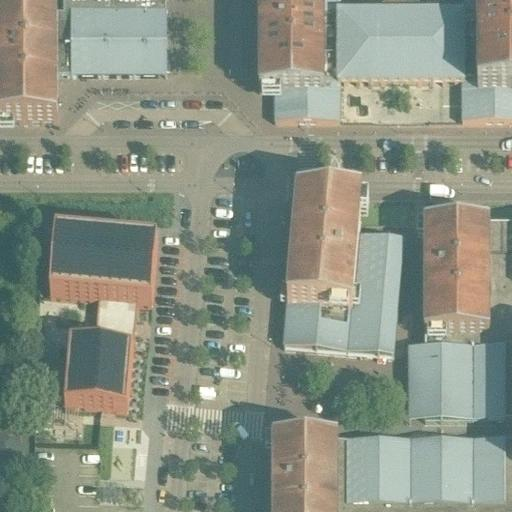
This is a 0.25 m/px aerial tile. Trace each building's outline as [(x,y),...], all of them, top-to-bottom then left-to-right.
[(0,127),(58,127),(58,80),(158,80),(158,17),(166,17),(166,0),(63,0),(64,16),(58,16),(0,15),(0,127)] [(462,88),(462,118),(462,127),(511,127),(511,0),(462,0),(462,16),(340,16),(339,0),(259,0),(259,96),(275,96),(275,127),(340,127),(340,88),(434,88),(462,88)] [(295,231),(294,236),(327,239),(324,277),(361,281),(362,274),(365,242),(359,242),(360,232),(362,201),(297,201),(295,231)] [(490,321),(490,259),(490,228),(425,228),(425,321),(490,321)] [(490,259),(511,259),(511,228),(490,228),(490,259)] [(294,236),(289,290),(322,293),(324,277),(327,239),(294,236)] [(64,241),(58,304),(117,309),(115,335),(104,334),(103,352),(78,350),(73,413),(136,418),(145,311),(160,313),(165,250),(64,241)] [(404,246),(365,242),(362,274),(401,277),(404,246)] [(511,426),(511,259),(490,259),(490,321),(490,369),(490,400),(490,427),(511,426)] [(322,293),(317,356),(394,363),(401,277),(362,274),(361,281),(324,277),(322,293)] [(284,353),(317,356),(322,293),(289,290),(284,353)] [(490,369),(490,321),(425,321),(425,365),(425,369),(490,369)] [(61,326),(60,337),(83,339),(84,328),(61,326)] [(425,369),(425,400),(490,400),(490,369),(425,369)] [(425,427),(490,427),(490,400),(425,400),(425,427)] [(93,429),(93,439),(105,439),(105,429),(93,429)] [(0,475),(21,477),(23,433),(0,431),(0,475)] [(511,511),(511,446),(341,446),(294,446),(273,446),(273,511),(511,511)]
